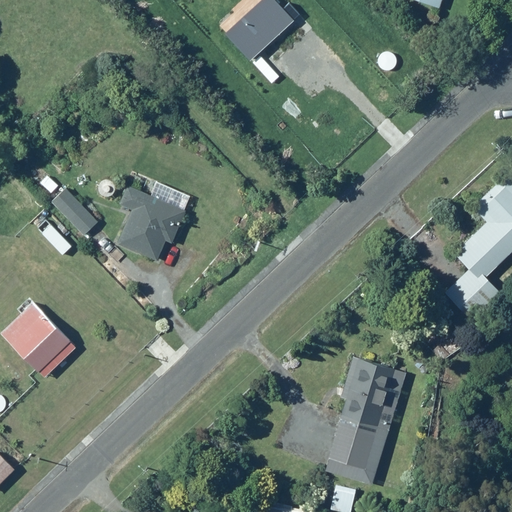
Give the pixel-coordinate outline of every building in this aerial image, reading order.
[(417,0),(444,8),(446,0),(417,0)] [(374,89),(330,50),(289,95),(330,135),(374,89)] [(511,184),(504,175),(469,207),(484,222),(451,253),(467,269),(477,280),(482,276),(511,250),(511,184)] [(118,189),(118,188),(118,187),(118,186),(118,185),(117,185),(117,184),(117,183),(116,183),(116,182),(115,182),(115,181),(114,181),(113,181),(113,180),(112,180),(111,180),(110,180),(109,180),(108,180),(107,180),(106,180),(105,181),(104,181),(104,182),(103,182),(103,183),(102,183),(102,184),(101,184),(101,185),(101,186),(100,187),(100,188),(100,189),(100,190),(100,191),(101,191),(101,192),(101,193),(101,194),(102,194),(102,195),(103,195),(103,196),(104,196),(104,197),(105,197),(106,197),(107,198),(108,198),(109,198),(110,198),(111,198),(112,198),(112,197),(113,197),(114,197),(114,196),(115,196),(116,195),(116,194),(117,194),(117,193),(118,193),(118,192),(118,191),(118,190),(118,189)] [(188,211),(130,188),(122,205),(134,209),(120,245),(162,261),(168,240),(177,244),(188,211)] [(86,236),(98,223),(67,191),(54,204),(86,236)] [(501,296),(482,276),(477,280),(467,269),(442,292),(471,325),(501,296)] [(406,370),(352,355),(338,397),(343,398),(323,471),(370,486),(406,370)] [(356,489),(335,483),(330,504),(351,510),(356,489)] [(196,498),(192,511),(245,511),(246,510),(196,498)]
